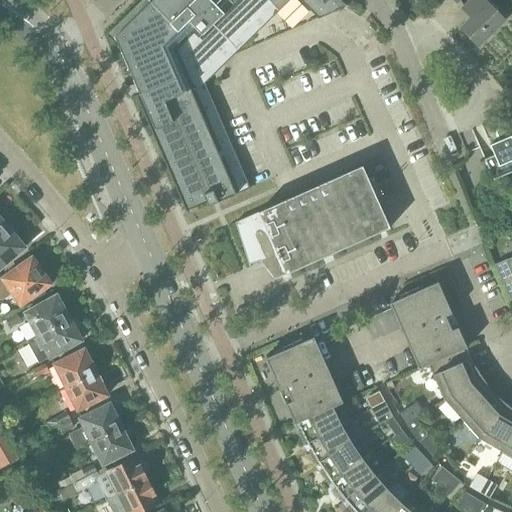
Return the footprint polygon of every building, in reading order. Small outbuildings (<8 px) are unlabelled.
[(149,0),(141,0),(105,35),(120,50),(119,51),(121,52),(139,94),(136,96),(185,211),(205,203),(207,207),(213,204),(216,203),(218,203),(250,189),(205,85),(199,70),(221,61),(222,60),(283,0),(298,0),(317,19),(318,20),(322,18),(347,7),(342,3),(339,0),(152,0),(151,1),(149,0)] [(471,0),(462,9),(471,17),(460,28),(479,47),(504,21),(483,0),(471,0)] [(511,172),(511,166),(510,162),(511,160),(511,124),(495,131),(500,141),(490,146),(494,156),(484,160),(493,181),(511,172)] [(362,167),(235,223),(250,268),(252,267),(250,264),(261,260),(275,280),(390,229),(378,203),(384,201),(373,177),(368,180),(362,167)] [(0,235),(0,269),(25,248),(17,239),(17,235),(13,231),(10,231),(8,229),(0,235)] [(511,256),(494,265),(510,301),(511,300),(511,256)] [(0,300),(3,301),(12,294),(20,306),(45,289),(48,289),(50,285),(51,285),(50,284),(50,280),(46,279),(36,264),(36,260),(32,259),(32,258),(31,259),(27,259),(26,262),(2,279),(0,280),(0,300)] [(428,366),(463,350),(463,349),(466,348),(457,328),(451,330),(445,317),(451,314),(437,282),(389,304),(418,370),(428,365),(428,366)] [(37,336),(69,318),(56,295),(24,313),(37,336)] [(22,321),(16,313),(5,319),(11,328),(22,321)] [(82,341),(69,318),(37,336),(27,342),(39,364),(49,358),(49,359),(82,341)] [(297,424),(341,405),(340,404),(342,403),(313,337),(265,359),(279,391),(285,388),(291,402),(285,404),(294,425),(297,423),(297,424)] [(53,365),(65,388),(95,372),(84,349),(53,365)] [(471,368),(463,350),(428,366),(443,400),(481,376),(474,366),(471,368)] [(49,373),(45,365),(45,364),(33,370),(38,379),(49,373)] [(108,396),(95,372),(65,388),(77,412),(108,396)] [(481,376),(443,400),(461,420),(490,394),(485,388),(487,386),(487,385),(481,376)] [(379,391),(365,399),(370,409),(385,402),(379,391)] [(490,394),(461,420),(479,439),(507,405),(498,397),(495,400),(490,394)] [(370,409),(376,420),(390,412),(385,402),(370,409)] [(76,449),(90,442),(121,426),(109,403),(79,419),(83,427),(68,435),(76,449)] [(300,430),(297,432),(304,446),(307,444),(307,443),(341,425),(349,421),(341,405),(297,424),(300,430)] [(479,439),(502,452),(511,434),(511,408),(507,405),(479,439)] [(406,409),(398,414),(405,425),(413,420),(406,409)] [(49,431),(50,430),(59,425),(70,419),(67,411),(55,418),(45,423),(49,431)] [(401,430),(393,417),(385,422),(394,436),(401,430)] [(427,451),(439,440),(431,432),(420,426),(416,419),(413,420),(405,425),(415,439),(427,451)] [(74,427),(70,420),(59,425),(60,425),(63,432),(74,427)] [(311,450),(308,452),(316,466),(319,464),(318,463),(351,442),(341,425),(307,443),(307,444),(311,450)] [(133,451),(121,426),(90,442),(102,466),(133,451)] [(401,430),(394,436),(395,436),(389,440),(396,450),(409,440),(401,430)] [(511,434),(502,452),(511,458),(511,434)] [(2,437),(0,438),(0,468),(15,459),(2,437)] [(322,469),(319,471),(328,485),(331,483),(330,481),(362,459),(370,454),(359,437),(351,443),(351,442),(318,463),(319,464),(322,469)] [(447,449),(439,440),(427,451),(435,460),(447,449)] [(403,458),(411,467),(423,455),(415,447),(403,458)] [(431,464),(423,455),(411,467),(420,475),(431,464)] [(117,495),(117,496),(147,480),(136,457),(106,472),(99,476),(97,472),(61,490),(62,490),(58,492),(63,501),(78,493),(77,493),(97,483),(106,501),(117,495)] [(335,488),(333,490),(342,503),(345,500),(344,499),(374,474),(362,459),(330,481),(331,483),(335,488)] [(58,484),(61,490),(97,472),(93,465),(82,470),(69,476),(70,478),(58,484)] [(431,479),(441,486),(451,474),(442,466),(431,479)] [(468,487),(479,493),(487,479),(476,473),(468,487)] [(349,505),(347,508),(350,511),(363,511),(387,489),(374,474),(344,499),(345,500),(349,505)] [(460,481),(451,474),(441,486),(450,494),(460,481)] [(497,485),(487,479),(479,493),(489,499),(497,485)] [(111,511),(144,511),(160,505),(147,480),(117,496),(117,495),(106,501),(111,511)] [(393,511),(401,503),(387,489),(363,511),(393,511)] [(456,505),(467,511),(475,497),(464,491),(456,505)] [(31,511),(41,506),(36,496),(26,501),(31,511)] [(480,511),(485,504),(475,497),(467,511),(480,511)] [(411,511),(401,503),(393,511),(411,511)]
